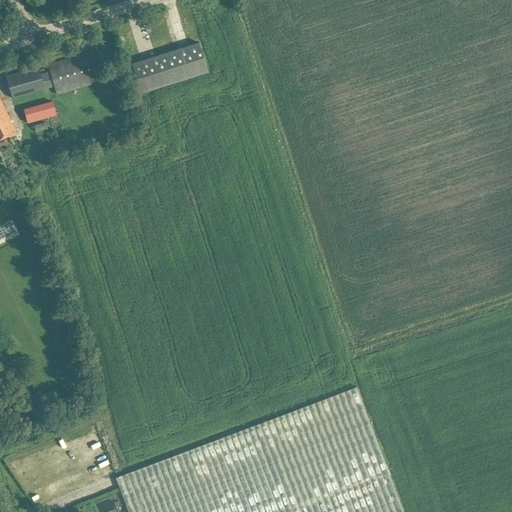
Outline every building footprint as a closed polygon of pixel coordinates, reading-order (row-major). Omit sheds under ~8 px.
[(199,42),(131,64),(140,93),(208,71),(199,42)] [(99,81),(90,52),(48,65),(50,72),(40,75),(43,83),(53,80),(56,93),(99,81)] [(0,140),(16,133),(0,98),(0,140)] [(22,121),(51,113),(47,99),(18,106),(22,121)] [(404,511),(357,387),(117,477),(121,488),(129,511),(404,511)]
